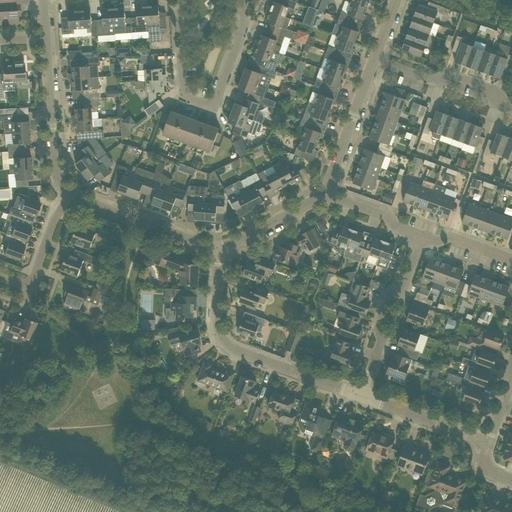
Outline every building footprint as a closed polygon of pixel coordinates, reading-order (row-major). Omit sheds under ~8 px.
[(269,5),(267,10),(286,17),(288,11),(293,13),(297,2),(291,0),(279,0),(278,3),(274,1),(272,6),(269,5)] [(372,4),(372,0),(352,0),(352,3),(367,9),(369,3),(372,4)] [(414,16),(433,23),(437,11),(447,15),(450,9),(429,2),(427,7),(418,4),(414,16)] [(339,17),(363,26),(367,15),(365,14),(367,9),(352,3),(348,14),(342,11),(339,17)] [(21,13),(20,4),(0,5),(0,24),(18,23),(18,13),(21,13)] [(159,13),(159,6),(147,7),(149,24),(149,31),(149,33),(167,32),(166,16),(166,13),(159,13)] [(309,6),(302,24),(312,27),(318,10),(309,6)] [(138,32),(138,29),(141,29),(141,32),(149,31),(149,24),(147,7),(136,7),(137,17),(131,18),(132,33),(138,32)] [(116,34),(122,33),(132,33),(131,18),(125,18),(125,8),(113,9),(115,34),(116,34)] [(116,35),(116,34),(115,34),(113,9),(102,10),(103,20),(97,20),(98,36),(104,36),(104,35),(116,35)] [(91,10),(80,11),(81,28),(87,28),(87,33),(92,32),(92,36),(98,36),(97,20),(91,20),(91,10)] [(286,17),(267,10),(265,15),(268,16),(266,22),(271,24),(269,30),(285,36),(295,40),(297,32),(287,29),(289,25),(288,25),(290,19),(285,18),(286,17)] [(74,29),(80,28),(81,28),(80,11),(68,12),(69,27),(62,27),(63,34),(74,33),(74,29)] [(410,27),(430,34),(436,36),(440,25),(433,23),(414,16),(410,27)] [(339,37),(355,42),(357,36),(359,37),(363,26),(339,17),(337,24),(343,26),(339,37)] [(406,38),(425,46),(430,34),(410,27),(406,38)] [(256,39),(254,44),(279,53),(285,36),(269,30),(266,36),(262,34),(260,40),(256,39)] [(463,38),(457,36),(452,51),(458,53),(455,62),(466,66),(473,46),(462,42),(463,38)] [(336,54),(351,60),(355,49),(352,48),(355,42),(339,37),(335,48),(329,45),(327,51),(336,54)] [(425,46),(406,38),(401,50),(410,53),(408,59),(423,64),(425,58),(421,57),(425,46)] [(279,53),(254,44),(253,49),(256,50),(254,56),(261,59),(259,65),(272,70),(276,60),(277,61),(279,53)] [(145,55),(145,50),(142,50),(142,49),(138,46),(133,46),(134,56),(145,55)] [(466,66),(477,70),(485,50),(473,46),(466,66)] [(505,52),(497,50),(497,49),(496,54),(489,74),(500,78),(503,70),(509,72),(511,63),(511,55),(508,54),(507,58),(503,57),(505,52)] [(477,70),(489,74),(496,54),(485,50),(477,70)] [(347,71),(351,60),(336,54),(327,51),(324,58),(330,60),(327,70),(342,76),(344,70),(347,71)] [(146,81),(166,79),(166,74),(162,74),(162,68),(155,68),(154,54),(140,55),(140,62),(143,62),(144,70),(146,70),(146,81)] [(124,60),(124,56),(116,57),(117,64),(121,64),(124,60)] [(70,73),(70,79),(91,77),(99,77),(98,65),(100,65),(99,58),(92,58),(82,59),(82,66),(73,67),(73,73),(70,73)] [(24,63),(13,64),(14,82),(20,82),(21,85),(29,85),(29,79),(25,79),(24,63)] [(2,78),(0,78),(0,98),(4,99),(4,91),(15,90),(14,82),(13,64),(1,65),(2,78)] [(246,68),(242,78),(266,87),(269,88),(272,78),(275,79),(277,72),(272,70),(259,65),(256,71),(246,68)] [(340,82),(342,76),(327,70),(323,80),(317,78),(315,85),(323,88),(339,94),(343,83),(340,82)] [(84,89),(84,99),(101,98),(101,88),(96,88),(96,84),(92,85),(91,77),(70,79),(70,84),(74,84),(74,90),(84,89)] [(263,97),(266,87),(242,78),(238,88),(249,92),(246,99),(260,103),(273,108),(275,102),(263,97)] [(144,88),(147,92),(148,92),(149,106),(145,110),(149,116),(163,106),(159,99),(157,101),(156,92),(164,91),(163,85),(167,85),(166,79),(146,81),(136,81),(137,89),(144,88)] [(335,105),(339,94),(323,88),(321,94),(318,93),(314,104),(330,110),(332,104),(335,105)] [(386,92),(382,103),(402,111),(406,99),(386,92)] [(73,121),(93,119),(92,112),(98,112),(97,108),(102,107),(101,98),(84,99),(85,108),(75,109),(76,115),(72,115),(73,121)] [(260,103),(246,99),(246,98),(243,105),(235,102),(232,112),(248,119),(250,114),(254,115),(253,120),(263,124),(266,117),(260,110),(258,109),(260,103)] [(382,103),(378,115),(398,122),(402,111),(382,103)] [(313,117),(311,122),(326,128),(330,117),(328,116),(330,110),(314,104),(310,115),(313,117)] [(416,116),(419,117),(423,119),(428,107),(420,104),(416,116)] [(169,142),(173,143),(183,115),(171,111),(170,115),(166,113),(163,122),(166,123),(162,134),(170,137),(169,142)] [(441,135),(448,115),(437,111),(434,119),(428,117),(423,132),(429,134),(430,130),(434,132),(432,137),(440,139),(442,135),(441,135)] [(260,133),(263,124),(253,120),(248,119),(232,112),(228,122),(236,125),(233,132),(249,138),(260,133)] [(26,114),(16,115),(5,116),(0,115),(0,120),(3,121),(4,134),(29,132),(29,121),(27,121),(26,114)] [(195,120),(183,115),(173,143),(177,145),(179,140),(187,143),(195,120)] [(374,126),(393,133),(398,122),(378,115),(374,126)] [(441,135),(442,135),(453,139),(460,119),(448,115),(441,135)] [(134,132),(131,128),(128,130),(122,122),(124,120),(123,118),(121,120),(123,140),(134,132)] [(86,131),(87,138),(87,139),(104,137),(103,130),(99,130),(99,126),(102,126),(103,125),(103,119),(93,119),(73,121),(73,126),(76,126),(77,132),(86,131)] [(326,128),(311,122),(302,119),(300,125),(306,127),(302,138),(318,144),(320,138),(322,139),(326,128)] [(471,123),(460,119),(453,139),(464,143),(471,123)] [(207,124),(195,120),(187,143),(194,146),(192,150),(197,152),(207,124)] [(480,153),(485,138),(479,136),(483,127),(471,123),(464,143),(475,147),(474,151),(480,153)] [(207,124),(197,152),(201,154),(203,149),(211,152),(214,141),(218,142),(222,134),(218,132),(219,128),(207,124)] [(378,147),(392,152),(394,146),(389,145),(393,133),(374,126),(369,138),(380,142),(378,147)] [(4,134),(5,145),(7,144),(8,152),(26,150),(25,143),(30,143),(29,132),(4,134)] [(502,157),(509,137),(498,133),(495,141),(489,139),(483,154),(489,157),(491,153),(502,157)] [(511,160),(511,137),(509,137),(502,157),(511,160)] [(249,152),(241,138),(233,143),(240,157),(249,152)] [(315,149),(318,144),(302,138),(298,148),(301,149),(299,156),(314,161),(318,150),(315,149)] [(76,164),(82,172),(96,162),(93,157),(97,154),(90,144),(78,152),(82,158),(76,164)] [(377,153),(365,149),(361,160),(381,167),(385,156),(390,158),(392,152),(378,147),(377,153)] [(26,150),(8,152),(8,159),(5,159),(6,165),(8,165),(9,169),(32,168),(31,157),(26,157),(26,150)] [(381,167),(361,160),(357,172),(377,179),(381,167)] [(96,162),(82,172),(88,180),(95,175),(99,181),(111,172),(103,162),(99,166),(96,162)] [(287,166),(277,172),(284,186),(290,183),(292,186),(303,180),(295,166),(289,170),(287,166)] [(33,179),(32,168),(9,169),(9,174),(15,174),(16,187),(28,186),(28,179),(33,179)] [(118,191),(128,195),(136,173),(132,172),(131,171),(129,177),(117,173),(114,179),(121,182),(118,191)] [(279,189),(284,186),(277,172),(266,177),(268,180),(262,184),(268,194),(270,198),(280,192),(279,189)] [(377,179),(357,172),(353,183),(373,190),(377,179)] [(140,192),(147,195),(152,179),(145,177),(143,182),(139,180),(140,175),(136,173),(128,195),(138,199),(140,192)] [(152,204),(162,207),(169,185),(166,184),(167,181),(155,173),(152,179),(147,195),(154,197),(152,204)] [(450,176),(444,173),(442,179),(448,181),(450,176)] [(255,208),(256,210),(263,206),(262,204),(264,203),(263,201),(265,201),(262,197),(268,194),(262,184),(260,179),(244,187),(255,208)] [(414,205),(422,186),(410,181),(403,201),(414,205)] [(186,192),(170,185),(169,185),(162,207),(171,211),(174,205),(181,207),(186,192)] [(414,205),(426,210),(433,190),(422,186),(414,205)] [(239,190),(235,192),(234,191),(228,195),(236,210),(242,207),(245,213),(255,208),(244,187),(239,190)] [(426,210),(437,214),(444,194),(433,190),(426,210)] [(205,221),(207,203),(207,194),(197,193),(197,196),(189,196),(188,210),(195,211),(195,219),(195,222),(201,222),(201,220),(205,220),(205,221)] [(225,199),(221,198),(222,195),(212,194),(212,203),(207,203),(205,221),(205,220),(209,221),(209,223),(215,223),(215,221),(216,221),(216,213),(224,213),(225,199)] [(437,214),(449,218),(456,198),(444,194),(437,214)] [(8,213),(33,222),(35,216),(36,216),(40,204),(25,198),(25,199),(17,196),(13,207),(11,206),(8,213)] [(469,203),(462,223),(473,227),(480,207),(469,203)] [(473,227),(485,231),(492,211),(480,207),(473,227)] [(503,215),(492,211),(485,231),(496,235),(503,215)] [(15,223),(11,235),(26,241),(27,241),(31,228),(30,228),(33,222),(8,213),(6,220),(15,223)] [(496,235),(508,239),(511,227),(511,218),(503,215),(496,235)] [(322,217),(316,221),(322,231),(328,227),(322,217)] [(236,225),(237,219),(226,219),(225,229),(236,225)] [(90,249),(96,232),(85,228),(77,225),(71,242),(90,249)] [(338,251),(345,254),(353,230),(343,226),(340,235),(334,233),(330,244),(340,248),(338,251)] [(107,230),(100,227),(98,233),(105,236),(107,230)] [(319,246),(312,233),(311,230),(302,234),(302,235),(296,238),(294,244),(287,242),(285,248),(278,245),(274,257),(297,265),(304,244),(306,243),(310,251),(319,246)] [(353,230),(345,254),(355,257),(355,256),(361,259),(362,256),(366,245),(360,243),(364,234),(353,230)] [(26,241),(11,235),(6,233),(3,240),(9,242),(4,254),(20,260),(25,247),(24,247),(26,241)] [(366,245),(362,256),(368,258),(366,262),(377,265),(379,258),(385,241),(375,238),(371,247),(366,245)] [(377,265),(387,269),(388,265),(394,267),(398,256),(392,254),(396,245),(385,241),(379,258),(377,265)] [(164,266),(168,255),(169,253),(160,249),(155,262),(164,266)] [(78,276),(84,260),(84,259),(67,253),(61,270),(78,276)] [(100,258),(88,254),(85,261),(97,265),(100,258)] [(258,257),(256,264),(248,261),(243,276),(261,282),(264,273),(271,275),(275,263),(258,257)] [(434,281),(441,262),(429,258),(422,277),(434,281)] [(188,263),(188,259),(182,259),(182,266),(180,270),(180,276),(182,276),(182,284),(197,285),(198,271),(200,271),(200,264),(188,263)] [(452,266),(441,262),(434,281),(445,286),(452,266)] [(452,266),(445,286),(442,292),(454,297),(455,294),(461,296),(465,283),(460,281),(464,270),(452,266)] [(328,285),(332,274),(325,272),(322,283),(328,285)] [(468,294),(479,298),(486,278),(475,274),(471,285),(465,283),(461,296),(467,298),(468,294)] [(498,282),(486,278),(479,298),(491,302),(498,282)] [(350,292),(353,293),(352,297),(348,307),(366,314),(370,303),(365,301),(370,287),(354,281),(350,292)] [(498,282),(491,302),(502,306),(509,287),(498,282)] [(380,283),(378,290),(383,292),(386,285),(380,283)] [(89,292),(68,284),(65,294),(68,295),(64,305),(80,310),(84,300),(86,300),(89,292)] [(269,290),(258,286),(256,293),(244,289),(239,302),(247,305),(247,306),(255,309),(258,301),(264,303),(269,290)] [(109,303),(112,294),(95,287),(92,297),(109,303)] [(176,319),(186,320),(186,317),(193,318),(194,310),(196,310),(197,296),(196,296),(197,290),(187,289),(166,288),(165,302),(172,302),(171,308),(166,308),(165,319),(176,319)] [(429,296),(417,292),(415,299),(426,303),(427,299),(429,296)] [(323,298),(321,305),(334,309),(336,302),(323,298)] [(308,312),(310,306),(301,303),(299,308),(308,312)] [(430,309),(413,303),(406,320),(423,326),(430,309)] [(357,339),(358,338),(359,338),(362,337),(363,333),(362,330),(360,330),(361,328),(357,327),(360,318),(340,311),(337,318),(339,321),(344,322),(340,333),(357,339)] [(265,319),(258,316),(255,323),(243,318),(238,332),(254,338),(257,330),(261,332),(265,319)] [(19,335),(20,335),(18,339),(19,341),(31,345),(33,344),(35,339),(34,337),(32,336),(37,322),(25,318),(23,322),(14,319),(9,331),(19,335)] [(454,330),(457,320),(448,318),(446,327),(454,330)] [(156,330),(156,321),(142,320),(141,332),(156,330)] [(421,334),(404,328),(398,345),(414,351),(421,334)] [(497,355),(499,349),(504,336),(483,328),(481,334),(486,336),(484,343),(482,349),(497,355)] [(186,356),(201,351),(198,341),(200,340),(197,329),(168,338),(171,345),(181,342),(184,349),(186,356)] [(295,353),(298,343),(302,333),(293,330),(286,350),(295,353)] [(468,344),(476,347),(480,348),(482,342),(470,338),(468,344)] [(347,352),(351,343),(338,339),(335,347),(331,358),(348,364),(352,353),(347,352)] [(482,349),(480,348),(476,347),(471,360),(475,362),(492,368),(497,355),(482,349)] [(402,384),(404,379),(409,365),(408,365),(411,359),(396,353),(394,360),(392,359),(387,373),(394,376),(393,380),(402,384)] [(461,363),(469,366),(473,367),(475,362),(471,360),(463,357),(461,363)] [(228,392),(234,374),(227,371),(226,373),(210,367),(211,365),(204,363),(198,381),(228,392)] [(490,373),(473,367),(469,366),(467,372),(473,374),(470,381),(485,387),(490,373)] [(447,379),(462,385),(466,386),(468,380),(449,373),(447,379)] [(243,398),(250,400),(256,402),(260,390),(252,387),(254,381),(242,376),(235,395),(243,398)] [(483,392),(466,386),(462,385),(460,390),(466,392),(463,400),(478,405),(483,392)] [(291,409),(295,398),(288,395),(288,394),(287,394),(286,395),(283,393),(282,392),(281,392),(281,393),(274,390),(268,406),(282,411),(279,420),(292,425),(297,411),(291,409)] [(442,392),(440,397),(440,398),(459,405),(461,399),(442,392)] [(320,453),(323,446),(328,430),(323,428),(327,418),(323,417),(321,412),(322,408),(306,402),(301,418),(308,421),(305,428),(320,434),(319,437),(315,436),(310,449),(320,453)] [(255,422),(260,407),(255,405),(249,420),(255,422)] [(355,449),(364,425),(350,420),(351,418),(340,414),(332,436),(346,441),(344,445),(346,449),(351,451),(355,449)] [(387,458),(395,437),(387,435),(386,437),(372,432),(366,450),(368,448),(381,452),(379,455),(387,458)] [(511,433),(510,432),(508,439),(510,440),(503,457),(511,460),(511,433)] [(332,449),(323,446),(320,453),(329,457),(332,449)] [(422,474),(429,454),(416,449),(415,452),(404,447),(398,465),(413,471),(414,469),(422,472),(421,474),(422,474)] [(391,448),(388,457),(394,459),(397,450),(391,448)] [(453,508),(455,504),(458,506),(467,481),(455,476),(454,477),(447,475),(450,466),(437,461),(434,471),(429,469),(424,484),(428,486),(435,489),(435,491),(425,495),(420,494),(414,511),(416,511),(429,511),(431,509),(442,504),(453,508)] [(306,467),(305,472),(312,475),(315,467),(310,465),(306,467)] [(312,475),(313,475),(327,480),(330,471),(316,465),(312,475)] [(384,489),(381,498),(390,501),(393,492),(384,489)] [(500,499),(488,494),(481,511),(511,511),(511,504),(500,500),(500,499)]
